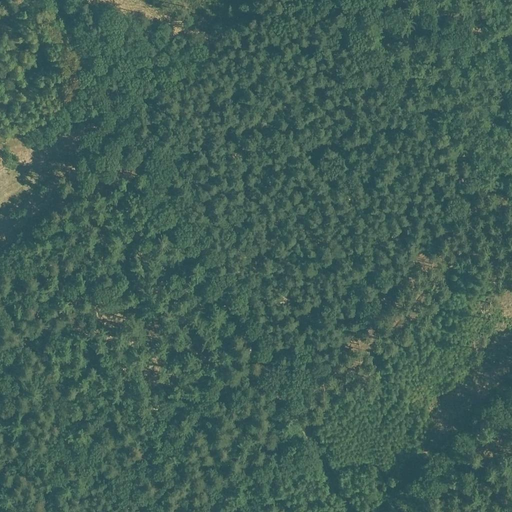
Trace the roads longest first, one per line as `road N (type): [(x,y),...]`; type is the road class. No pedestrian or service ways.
road 1 (track): [(353,511),(58,0)]
road 2 (track): [(376,0),(369,29),(377,49),(511,206)]
road 3 (track): [(511,384),(378,511)]
